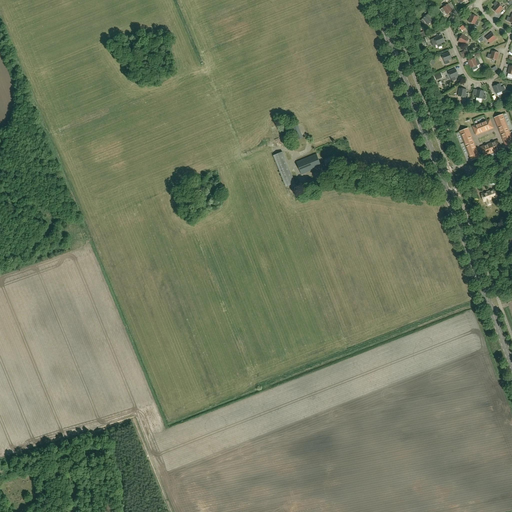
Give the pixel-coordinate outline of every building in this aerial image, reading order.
[(498,14),(503,8),(496,2),(493,5),(495,7),(493,10),(498,14)] [(447,15),(453,11),(448,4),(440,10),(443,13),(445,11),(447,15)] [(428,25),(433,20),(428,15),(421,21),(423,24),(426,22),(428,25)] [(478,26),(479,22),(476,21),(478,17),(472,15),(469,22),(478,26)] [(490,43),(496,38),(492,33),(486,38),(490,43)] [(465,45),(469,39),(462,35),(459,41),(465,45)] [(442,46),(441,43),(444,42),(442,36),(435,38),(431,40),(433,46),(437,45),(438,47),(442,46)] [(497,61),(499,53),(492,51),(491,55),(488,54),(487,58),(497,61)] [(449,63),(448,60),(452,59),(449,53),(442,56),(444,62),(446,65),(449,63)] [(476,62),(474,58),(468,61),(471,68),(480,64),(479,61),(476,62)] [(452,81),(456,80),(455,77),(458,76),(456,69),(448,72),(452,81)] [(501,88),(499,84),(493,87),(496,94),(505,90),(504,87),(501,88)] [(468,98),(469,94),(466,94),(466,90),(460,89),(458,96),(468,98)] [(485,100),(486,96),(483,95),(484,91),(477,90),(476,98),(485,100)] [(494,118),(506,147),(511,144),(511,138),(503,115),(494,118)] [(473,127),(476,135),(493,128),(490,120),(473,127)] [(303,138),(297,125),(291,128),(296,141),(303,138)] [(471,161),(480,158),(468,128),(460,132),(471,161)] [(501,149),(498,141),(481,147),(484,156),(501,149)] [(286,187),(295,183),(282,152),(273,156),(286,187)] [(320,163),(316,154),(297,162),(302,175),(322,167),(323,171),(327,169),(327,168),(335,164),(332,157),(324,161),(320,163)] [(490,181),(500,177),(497,170),(487,174),(490,181)] [(486,203),(490,201),(490,200),(497,198),(494,189),(481,194),(484,202),(486,202),(486,203)]
